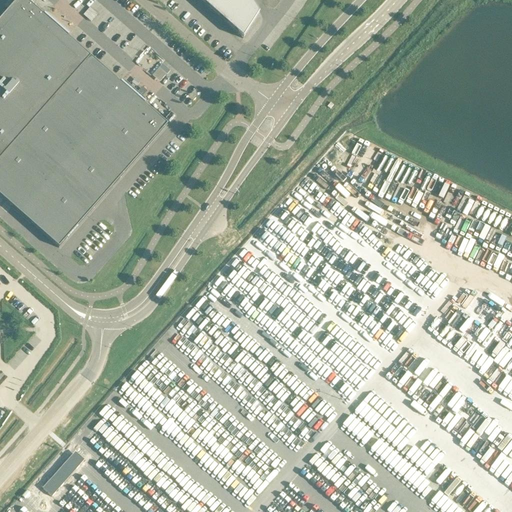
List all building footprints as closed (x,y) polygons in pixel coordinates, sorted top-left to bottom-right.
[(0,156),(89,56),(25,0),(18,0),(0,20),(0,156)] [(198,0),(243,39),(259,14),(250,0),(198,0)] [(0,156),(0,196),(59,248),(167,126),(128,91),(89,56),(0,156)] [(334,157),(307,187),(339,215),(353,200),(511,275),(511,224),(358,152),(356,151),(353,151),(351,150),(349,150),(348,150),(345,151),(344,151),(342,152),(340,152),(337,154),(334,157)] [(189,357),(180,366),(187,374),(196,366),(189,357)] [(71,458),(42,489),(52,497),(80,466),(71,458)] [(273,481),(284,469),(275,461),(264,472),(273,481)] [(333,511),(294,478),(283,490),(308,511),(310,511),(312,510),(313,511),(333,511)]
